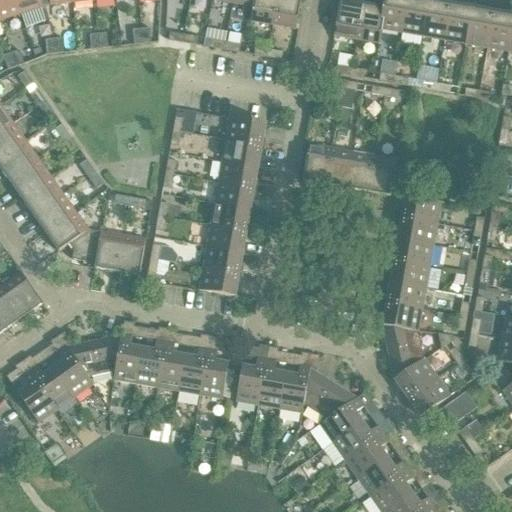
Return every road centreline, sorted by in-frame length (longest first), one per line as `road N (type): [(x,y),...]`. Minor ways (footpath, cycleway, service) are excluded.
road 1 (residential): [(463,503),(359,352),(264,333)]
road 2 (residential): [(264,333),(314,79)]
road 3 (residential): [(264,333),(81,303),(64,314)]
